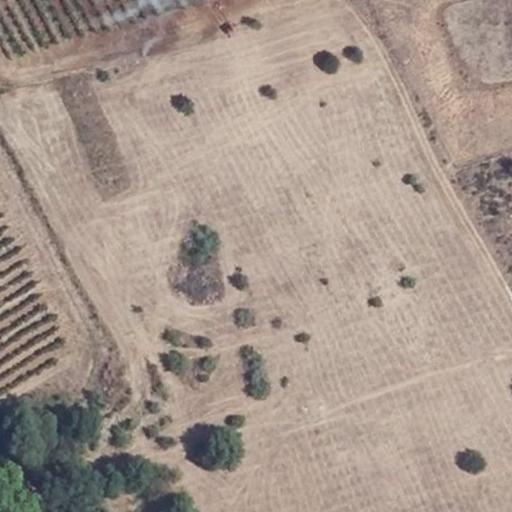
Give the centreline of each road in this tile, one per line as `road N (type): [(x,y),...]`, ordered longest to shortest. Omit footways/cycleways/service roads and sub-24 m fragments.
road 1 (track): [(511,348),(138,461),(133,484),(156,511)]
road 2 (track): [(353,0),(511,304)]
road 3 (track): [(0,71),(21,75),(290,0)]
road 4 (track): [(0,175),(115,377)]
road 5 (track): [(0,494),(101,416),(115,377)]
